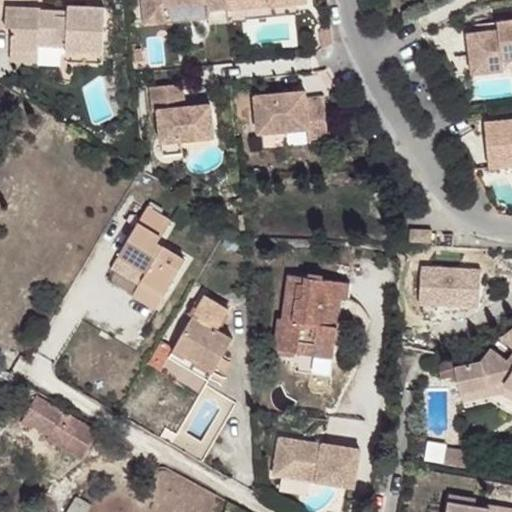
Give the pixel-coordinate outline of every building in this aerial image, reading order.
[(207,0),(208,6),(228,4),(227,0),(142,0),(144,20),(166,19),(165,3),(193,0),(207,0)] [(69,47),(107,47),(108,2),(71,2),(70,12),(59,12),(59,5),(42,5),(42,3),(7,3),(7,24),(14,24),(13,47),(41,48),(41,41),(69,41),(69,47)] [(469,31),(475,71),(508,67),(506,57),(511,56),(511,16),(500,18),(501,27),(469,31)] [(143,42),(133,43),(135,56),(144,55),(143,42)] [(41,48),(13,47),(13,57),(41,58),(41,48)] [(106,58),(107,47),(69,47),(69,58),(106,58)] [(106,77),(84,82),(92,120),(114,115),(106,77)] [(169,95),(179,93),(177,77),(144,81),(147,108),(151,107),(156,138),(177,136),(209,131),(206,99),(180,103),(170,104),(169,95)] [(256,89),(260,126),(310,121),(311,131),(330,130),(326,89),(307,90),(307,83),(256,89)] [(180,103),(179,93),(169,95),(170,104),(180,103)] [(511,118),(489,122),(495,168),(511,165),(511,118)] [(177,136),(156,138),(157,151),(178,148),(177,136)] [(148,199),(120,246),(149,264),(144,273),(168,288),(188,253),(161,236),(174,214),(148,199)] [(416,228),(416,241),(437,242),(437,229),(416,228)] [(442,234),(441,245),(459,247),(460,235),(442,234)] [(149,264),(120,246),(106,271),(158,302),(168,288),(144,273),(149,264)] [(484,269),(424,266),(422,303),(481,307),(484,269)] [(297,339),(331,344),(339,295),(343,296),(345,278),(289,270),(282,314),(278,314),(273,345),(295,348),(297,339)] [(236,332),(218,321),(229,302),(206,288),(194,307),(174,341),(214,366),(217,361),(226,366),(231,357),(223,352),(236,332)] [(456,377),(460,390),(504,381),(511,385),(511,326),(499,335),(511,345),(511,351),(508,357),(491,347),(481,360),(454,366),(453,360),(437,364),(440,376),(449,374),(451,378),(456,377)] [(150,357),(160,363),(169,349),(174,341),(163,335),(150,357)] [(329,354),(331,344),(297,339),(295,348),(329,354)] [(209,374),(214,366),(174,341),(170,348),(169,349),(209,374)] [(511,385),(504,381),(460,390),(462,400),(503,390),(511,395),(511,385)] [(49,435),(83,455),(98,428),(36,392),(22,418),(33,425),(53,428),(49,435)] [(309,474),(352,479),(357,442),(320,437),(311,436),(276,432),(271,469),(279,470),(309,474)] [(474,452),(445,447),(442,462),(467,466),(474,452)] [(448,493),(445,511),(511,511),(511,507),(490,504),(489,507),(473,504),(474,497),(448,493)] [(84,511),(90,502),(75,494),(64,511),(84,511)]
